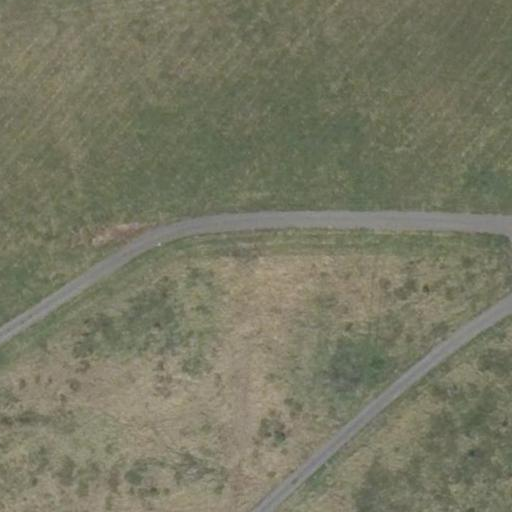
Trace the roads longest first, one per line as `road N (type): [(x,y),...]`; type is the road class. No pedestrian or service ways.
road 1 (track): [(0,334),(167,231),(217,223),(511,225)]
road 2 (track): [(511,302),(412,374),(258,511)]
